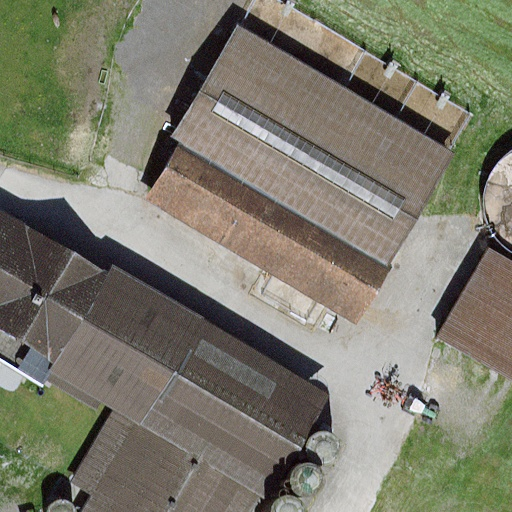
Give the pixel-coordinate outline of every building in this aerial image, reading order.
[(457,154),(239,24),(171,138),(181,144),(149,197),(357,320),(457,154)] [(109,268),(0,203),(0,361),(43,387),(52,373),(117,411),(74,484),(95,496),(85,511),(251,511),(260,497),(273,504),(339,393),(113,261),(109,268)] [(511,261),(490,250),(439,339),(511,380),(511,261)] [(314,457),(318,462),(323,464),(328,465),(334,464),(339,462),(343,458),(345,453),(346,447),(345,442),(342,437),(337,433),(332,431),(326,431),(321,433),(316,436),(313,441),(312,446),(312,452),(314,457)] [(296,491),(299,495),(304,498),(310,499),(315,498),(320,495),(324,491),(327,486),(327,480),(326,475),(323,470),(319,467),(313,465),(308,465),(302,466),(298,470),(295,474),(293,480),(293,485),(296,491)] [(307,511),(307,508),(304,503),(299,499),(294,497),(288,497),(283,499),(278,502),(275,507),(273,511),(307,511)] [(77,511),(76,509),(73,505),(68,502),(63,501),(58,501),(54,503),(50,507),(48,511),(47,511),(77,511)]
